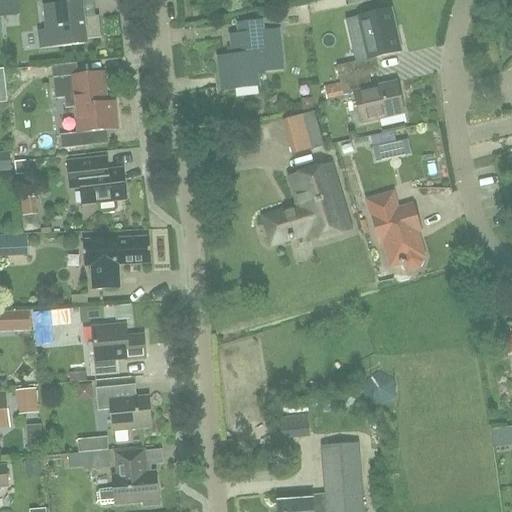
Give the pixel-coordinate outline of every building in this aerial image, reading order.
[(321,16),(317,0),(308,2),(312,18),(321,16)] [(102,38),(99,16),(84,18),(82,1),(43,6),(46,30),(38,31),(40,49),(87,44),(87,40),(102,38)] [(341,82),(368,76),(379,73),(375,59),(401,52),(390,9),(360,17),(368,45),(354,49),(357,61),(337,66),(341,82)] [(257,72),(283,69),(279,33),(234,38),(236,59),(220,60),(223,89),(259,86),(257,72)] [(87,133),(118,129),(115,102),(107,103),(103,73),(52,78),(55,99),(64,98),(66,109),(75,108),(78,133),(60,135),(61,149),(89,146),(87,133)] [(368,76),(341,82),(341,84),(324,88),(327,100),(355,93),(362,122),(404,112),(396,84),(372,90),(368,76)] [(285,121),(288,134),(304,129),(310,150),(322,147),(313,113),(285,121)] [(386,162),(382,146),(371,148),(375,164),(386,162)] [(0,152),(0,171),(11,170),(9,152),(0,152)] [(83,204),(98,203),(99,211),(103,214),(114,213),(117,209),(116,201),(126,200),(122,170),(107,171),(106,158),(68,163),(71,188),(81,187),(83,204)] [(264,219),(271,241),(272,245),(306,235),(309,244),(351,231),(330,164),(289,177),(299,208),(264,219)] [(380,242),(384,241),(392,266),(400,264),(410,269),(419,266),(421,262),(420,258),(424,256),(416,231),(420,230),(413,205),(397,210),(392,194),(368,201),(380,242)] [(150,263),(150,260),(149,239),(117,240),(117,239),(83,240),(84,268),(92,267),(93,290),(119,289),(118,264),(150,263)] [(131,305),(114,307),(115,321),(133,320),(131,305)] [(54,345),(52,326),(51,312),(34,313),(36,346),(54,345)] [(125,326),(93,328),(95,343),(89,344),(92,377),(120,374),(119,361),(145,359),(143,336),(126,338),(125,326)] [(382,408),(396,398),(395,380),(379,372),(365,382),(365,400),(382,408)] [(129,442),(128,430),(151,428),(148,398),(117,401),(116,387),(96,389),(98,412),(111,410),(113,431),(115,431),(116,444),(129,442)] [(39,414),(36,389),(16,392),(19,416),(39,414)] [(280,440),(310,437),(307,404),(276,406),(280,440)] [(363,511),(358,444),(322,447),(326,495),(298,498),(299,502),(279,503),(279,511),(363,511)] [(101,505),(115,504),(143,502),(144,506),(159,504),(156,473),(145,474),(143,452),(116,454),(118,477),(113,477),(114,489),(100,490),(97,494),(97,502),(101,505)] [(0,488),(8,487),(6,466),(0,466),(0,488)]
